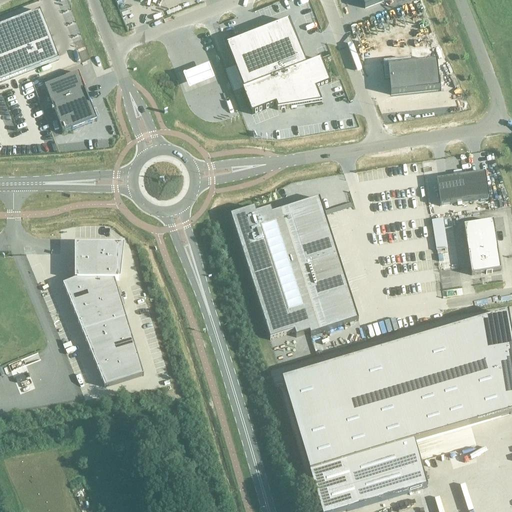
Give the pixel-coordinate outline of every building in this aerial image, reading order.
[(362,0),(363,3),(365,9),(387,0),(362,0)] [(22,22),(0,30),(0,83),(59,61),(40,12),(20,19),(22,22)] [(242,91),(252,115),(276,105),(278,110),(321,103),(316,90),(330,84),(321,60),(306,66),(289,22),(226,46),(243,90),(242,91)] [(411,61),(383,64),(385,80),(389,80),(391,96),(440,90),(437,62),(412,65),(411,61)] [(188,72),(184,74),(190,90),(194,88),(215,80),(209,65),(188,72)] [(79,74),(45,87),(63,134),(97,121),(79,74)] [(456,178),(436,181),(440,207),(465,203),(489,199),(485,174),(465,177),(465,176),(460,176),(456,177),(456,178)] [(254,209),(230,217),(270,340),(294,332),(296,338),(310,333),(311,337),(358,321),(319,200),(272,215),(270,210),(256,214),(254,209)] [(493,222),(464,227),(472,276),(501,271),(493,222)] [(77,280),(63,286),(105,388),(144,376),(115,281),(118,281),(118,250),(77,250),(77,280)] [(511,343),(507,315),(280,382),(310,475),(345,464),(414,443),(511,413),(511,343)] [(414,443),(345,464),(358,509),(427,488),(414,443)]
